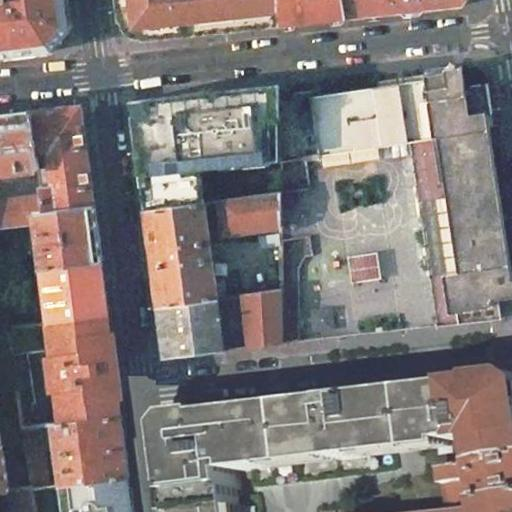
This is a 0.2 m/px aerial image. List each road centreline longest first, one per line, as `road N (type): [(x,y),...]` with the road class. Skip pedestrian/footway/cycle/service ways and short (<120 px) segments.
road 1 (residential): [(104,78),(156,511)]
road 2 (residential): [(511,32),(104,78)]
